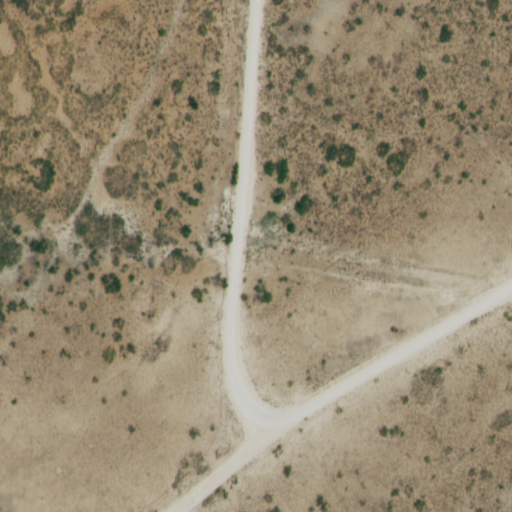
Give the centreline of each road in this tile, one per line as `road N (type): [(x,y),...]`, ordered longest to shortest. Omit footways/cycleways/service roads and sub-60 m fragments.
road 1 (residential): [(116,511),(121,240),(137,0)]
road 2 (residential): [(511,253),(178,511)]
